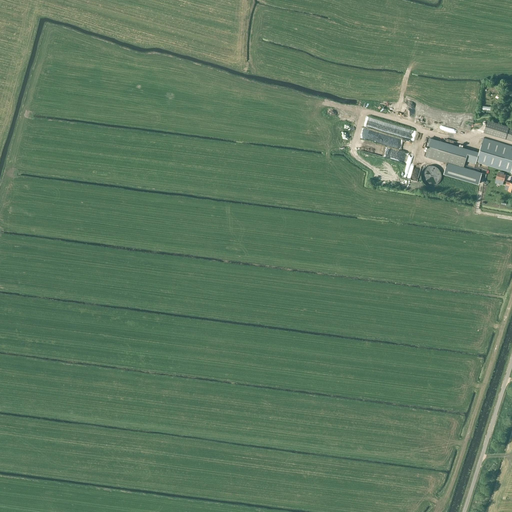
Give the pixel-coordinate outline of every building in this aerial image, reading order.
[(511,127),(487,120),(483,132),(511,141),(511,127)] [(381,131),(384,123),(377,121),(374,129),(381,131)] [(353,131),(359,132),(360,128),(351,126),(349,134),(352,134),(353,131)] [(371,136),(372,133),(363,130),(361,136),(368,138),(369,136),(371,136)] [(463,168),(465,161),(469,149),(440,141),(430,138),(425,157),(446,164),(463,168)] [(511,146),(483,138),(479,152),(476,162),(511,173),(511,168),(511,146)] [(463,168),(446,164),(443,173),(479,184),(482,173),(463,168)] [(432,166),(431,166),(430,166),(428,166),(427,166),(426,167),(425,168),(424,168),(423,170),(422,171),(421,172),(421,173),(421,175),(420,176),(421,177),(421,179),(421,180),(422,181),(422,182),(423,183),(424,184),(425,184),(426,185),(427,186),(429,186),(430,186),(431,186),(433,186),(434,186),(435,185),(437,184),(438,184),(438,183),(439,182),(440,181),(440,180),(441,179),(441,177),(441,176),(441,175),(441,173),(440,172),(439,171),(439,170),(438,168),(437,168),(435,167),(434,166),(433,166),(432,166)] [(497,173),(495,179),(503,181),(505,175),(497,173)]
